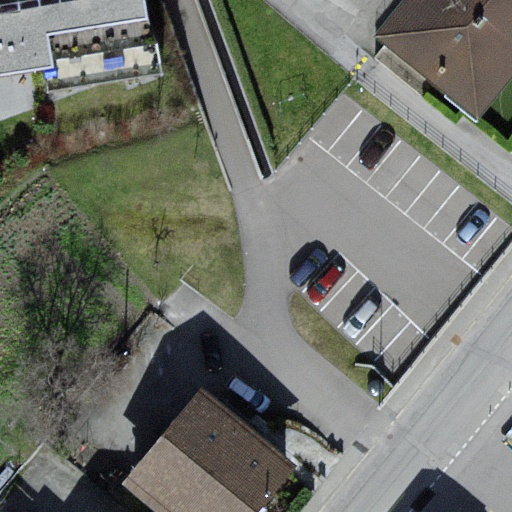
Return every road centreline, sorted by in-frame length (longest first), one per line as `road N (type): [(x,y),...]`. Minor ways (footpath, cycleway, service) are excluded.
road 1 (unknown): [(374,428),(298,366),(277,328),(249,195),(181,0)]
road 2 (tertiary): [(511,325),(364,511)]
